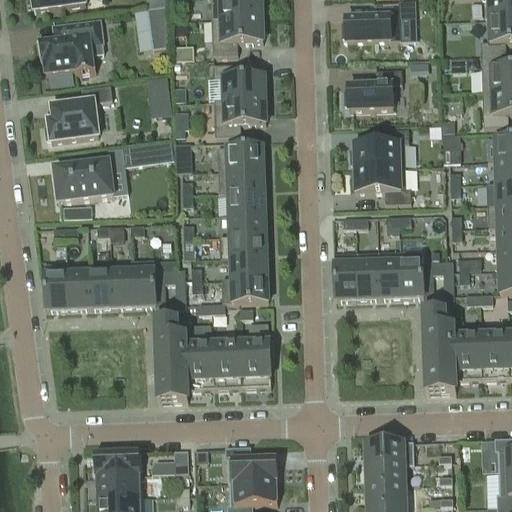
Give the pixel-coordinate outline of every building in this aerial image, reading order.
[(31,0),(34,17),(86,11),(84,0),(31,0)] [(210,0),(212,26),(267,24),(266,10),(262,10),(262,0),(236,1),(236,0),(210,0)] [(489,26),(511,25),(511,1),(504,1),(504,0),(478,0),(479,4),(489,4),(489,26)] [(346,29),(342,29),(343,44),(347,44),(347,49),(401,47),(415,47),(414,9),(399,9),(374,10),(374,23),(346,24),(346,29)] [(166,13),(148,15),(154,55),(168,53),(166,13)] [(267,39),(267,24),(212,26),(213,62),(238,61),(238,49),(263,48),(263,39),(267,39)] [(511,25),(489,26),(490,48),(481,49),(481,62),(506,61),(506,49),(511,49),(511,25)] [(104,60),(100,27),(54,33),(56,47),(40,49),(39,47),(38,47),(41,68),(42,68),(42,66),(44,66),(46,81),(77,77),(77,79),(75,79),(76,81),(96,78),(96,77),(94,77),(92,61),(104,60)] [(511,73),(507,73),(506,61),(481,62),(482,98),(511,97),(511,73)] [(224,107),(215,107),(215,108),(269,106),(269,92),(265,92),(265,82),(239,83),(239,71),(213,72),(214,85),(223,85),(224,107)] [(394,115),(393,91),(402,91),(402,77),(376,78),(377,91),(348,92),(349,96),(345,96),(345,112),(349,111),(349,116),(394,115)] [(148,104),(149,104),(170,101),(168,83),(146,86),(148,104)] [(113,107),(111,92),(82,96),(84,108),(52,112),(54,126),(49,127),(49,133),(45,133),(47,146),(51,145),(51,148),(99,142),(94,110),(113,107)] [(185,94),(174,95),(175,108),(186,108),(185,94)] [(511,97),(482,98),(483,134),(509,133),(508,121),(511,121),(511,97)] [(266,120),(270,120),(269,106),(215,108),(216,144),(241,143),(241,131),(266,130),(266,120)] [(455,127),(443,127),(443,139),(455,139),(455,127)] [(186,144),(186,136),(176,136),(176,145),(186,144)] [(355,170),(355,175),(405,173),(404,151),(409,151),(408,136),(383,137),(384,150),(354,151),(355,156),(351,156),(351,170),(355,170)] [(453,153),(453,141),(443,141),(443,153),(453,153)] [(511,144),(487,145),(488,169),(496,168),(511,167),(511,144)] [(123,154),(125,173),(160,169),(157,149),(123,154)] [(185,150),(175,150),(176,163),(186,162),(185,150)] [(218,154),(219,178),(264,177),(263,153),(218,154)] [(497,190),(511,189),(511,167),(496,168),(497,190)] [(59,209),(114,202),(110,168),(55,174),(59,209)] [(406,196),(405,173),(355,175),(356,199),(385,198),(386,211),(411,210),(411,196),(406,196)] [(220,201),(229,200),(229,199),(265,198),(264,177),(219,178),(220,201)] [(451,192),(461,191),(460,179),(450,179),(451,192)] [(193,188),(183,188),(183,201),(193,201),(193,188)] [(511,189),(497,190),(488,190),(488,211),(498,211),(498,212),(511,211),(511,189)] [(461,203),(461,191),(451,192),(451,204),(461,203)] [(229,199),(229,200),(230,221),(265,220),(265,198),(229,199)] [(193,201),(183,201),(183,213),(193,213),(193,201)] [(489,235),(499,234),(499,233),(511,232),(511,211),(498,212),(498,211),(488,211),(489,235)] [(230,221),(231,243),(266,241),(265,220),(230,221)] [(411,222),(399,223),(399,233),(411,232),(411,222)] [(452,223),(452,235),(462,235),(462,222),(452,223)] [(387,233),(399,233),(399,223),(386,223),(387,233)] [(344,235),(356,234),(356,224),(343,225),(344,235)] [(368,224),(356,224),(356,234),(369,234),(368,224)] [(194,231),(184,232),(184,244),(194,244),(194,231)] [(132,232),(132,242),(145,241),(144,232),(132,232)] [(511,232),(499,233),(499,234),(499,255),(511,254),(511,232)] [(97,243),(110,243),(110,233),(97,233),(97,243)] [(122,233),(110,233),(110,243),(122,242),(122,233)] [(55,245),(67,244),(67,234),(54,235),(55,245)] [(79,234),(67,234),(67,244),(80,244),(79,234)] [(462,247),(462,235),(452,235),(452,247),(462,247)] [(231,243),(221,243),(222,265),(231,264),(267,263),(266,241),(231,243)] [(184,257),(194,256),(194,244),(184,244),(184,257)] [(500,277),(511,276),(511,254),(499,255),(500,277)] [(422,258),(400,259),(401,303),(424,303),(423,268),(423,267),(422,258)] [(380,304),(378,259),(357,260),(358,305),(380,304)] [(378,259),(380,304),(401,303),(400,259),(378,259)] [(335,260),(336,305),(358,305),(357,260),(335,260)] [(267,263),(231,264),(232,285),(232,286),(268,285),(267,263)] [(460,278),(470,278),(469,265),(459,265),(460,278)] [(131,268),(132,277),(133,313),(155,312),(155,277),(154,267),(131,268)] [(423,268),(424,303),(424,307),(434,307),(433,281),(443,280),(444,306),(455,306),(453,267),(423,268)] [(47,316),(69,315),(68,280),(69,280),(68,270),(45,271),(47,316)] [(155,277),(155,312),(156,316),(166,315),(165,290),(175,289),(176,315),(186,315),(185,276),(155,277)] [(201,276),(192,276),(192,288),(202,288),(201,276)] [(511,299),(511,276),(500,277),(501,300),(511,299)] [(111,278),(112,314),(133,313),(132,277),(111,278)] [(90,314),(112,314),(111,278),(89,279),(90,314)] [(470,290),(470,278),(460,278),(460,290),(470,290)] [(68,280),(69,315),(90,314),(89,279),(69,280),(68,280)] [(268,308),(268,285),(232,286),(232,285),(222,285),(223,310),(268,308)] [(202,288),(192,288),(192,301),(202,300),(202,288)] [(467,311),(480,311),(480,301),(467,302),(467,311)] [(493,301),(480,301),(480,311),(493,311),(493,301)] [(199,321),(212,320),(212,310),(199,311),(199,321)] [(225,310),(212,310),(212,320),(225,320),(225,310)] [(253,317),(240,317),(240,326),(253,325),(253,317)] [(456,387),(454,334),(446,334),(445,319),(424,319),(427,400),(456,399),(456,387)] [(188,408),(188,397),(187,343),(178,343),(177,328),(157,329),(159,409),(188,408)] [(454,334),(456,387),(484,386),(482,333),(454,334)] [(482,333),(484,386),(511,386),(509,333),(482,333)] [(214,343),(216,396),(243,395),(241,342),(214,343)] [(241,342),(243,395),(271,394),(270,366),(274,366),(273,342),(241,342)] [(214,343),(187,343),(188,397),(216,396),(214,343)] [(511,478),(511,444),(495,445),(495,458),(498,457),(499,479),(511,478)] [(413,448),(366,450),(367,472),(405,471),(405,472),(414,471),(413,448)] [(228,490),(229,490),(229,489),(277,487),(277,488),(278,488),(277,464),(251,465),(251,454),(226,454),(226,467),(227,467),(228,490)] [(96,483),(141,482),(140,458),(95,459),(96,483)] [(451,462),(439,462),(439,470),(452,469),(451,462)] [(175,480),(189,480),(188,471),(175,471),(175,480)] [(405,471),(367,472),(367,494),(405,492),(405,472),(405,471)] [(511,511),(511,478),(499,479),(499,502),(497,502),(497,511),(511,511)] [(96,484),(97,484),(98,506),(141,504),(140,482),(141,482),(96,483),(96,484)] [(453,491),(452,483),(439,484),(440,492),(453,491)] [(228,511),(227,511),(253,511),(278,511),(277,488),(277,487),(229,489),(229,490),(230,511),(228,511)] [(406,511),(405,492),(367,494),(367,511),(406,511)] [(190,503),(190,494),(176,494),(176,503),(190,503)] [(176,503),(176,511),(190,511),(190,503),(176,503)]
